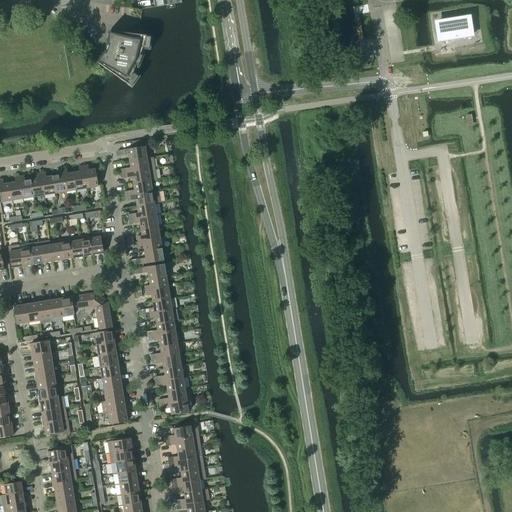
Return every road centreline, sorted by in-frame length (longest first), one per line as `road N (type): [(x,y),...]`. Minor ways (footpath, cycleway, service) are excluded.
road 1 (secondary): [(322,511),(231,0)]
road 2 (residential): [(122,290),(106,162),(97,147),(0,164)]
road 3 (residential): [(162,511),(122,290)]
road 4 (residential): [(43,511),(3,290)]
road 5 (residential): [(3,290),(96,274),(122,290)]
